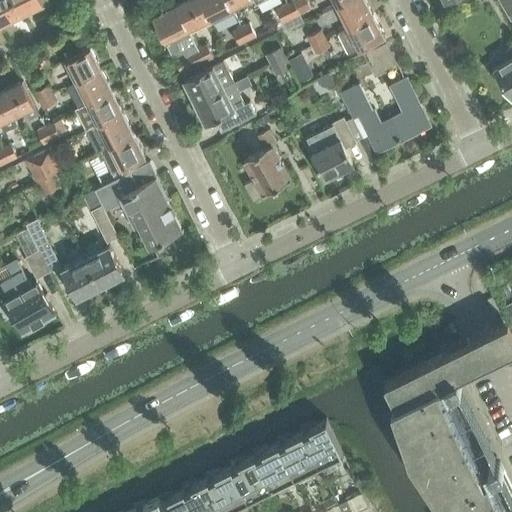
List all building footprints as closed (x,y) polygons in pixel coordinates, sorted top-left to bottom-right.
[(14,0),(0,0),(0,24),(22,14),(14,0)] [(45,3),(43,0),(14,0),(22,14),(45,3)] [(203,0),(183,0),(178,3),(190,27),(210,17),(212,16),(203,0)] [(230,0),(203,0),(212,16),(210,17),(213,22),(234,11),(232,6),(233,6),(230,0)] [(294,0),(293,0),(287,3),(294,17),(301,14),(294,0)] [(345,0),(338,4),(349,25),(374,13),(367,0),(345,0)] [(511,0),(500,0),(511,21),(511,20),(511,0)] [(184,72),(207,61),(199,46),(190,27),(178,3),(154,14),(167,39),(167,38),(170,43),(168,44),(173,54),(174,53),(176,57),(184,72)] [(284,22),(294,17),(287,3),(277,7),(284,22)] [(385,35),(374,13),(349,25),(350,26),(339,31),(350,53),(360,47),(385,35)] [(249,21),(242,24),(250,39),(257,36),(249,21)] [(240,44),(250,39),(242,24),(232,29),(240,44)] [(308,34),(312,44),(326,37),(322,28),(308,34)] [(330,46),(326,37),(312,44),(316,52),(330,46)] [(378,73),(398,62),(388,41),(367,52),(378,73)] [(208,42),(199,46),(207,61),(215,57),(208,42)] [(67,59),(78,80),(84,77),(90,74),(102,68),(91,46),(79,52),(73,55),(67,59)] [(266,53),(270,62),(286,55),(281,46),(266,53)] [(511,47),(507,50),(511,57),(495,67),(495,68),(511,95),(511,47)] [(302,52),(289,58),(292,65),(305,58),(302,52)] [(291,66),(286,55),(270,62),(276,74),(291,66)] [(187,78),(197,99),(225,85),(235,80),(224,59),(214,65),(187,78)] [(78,80),(88,102),(95,98),(101,96),(113,89),(102,68),(90,74),(84,77),(78,80)] [(361,82),(342,92),(354,117),(363,136),(371,132),(380,150),(430,125),(407,77),(395,83),(407,107),(403,109),(405,114),(385,124),(376,106),(374,107),(361,82)] [(24,80),(2,91),(8,103),(11,109),(14,115),(24,110),(29,119),(40,113),(36,104),(33,98),(30,93),(24,80)] [(236,108),(246,102),(235,80),(225,85),(197,99),(208,122),(236,108)] [(35,90),(39,99),(53,93),(49,84),(35,90)] [(88,102),(99,123),(112,117),(124,111),(113,89),(101,96),(95,98),(88,102)] [(2,91),(0,91),(0,132),(18,124),(14,115),(11,109),(8,103),(2,91)] [(57,101),(53,93),(39,99),(43,108),(57,101)] [(223,134),(259,115),(254,106),(218,124),(223,134)] [(110,144),(110,145),(117,142),(123,139),(135,133),(124,111),(112,117),(99,123),(86,130),(97,151),(110,144)] [(268,113),(258,119),(261,125),(271,119),(268,113)] [(356,140),(363,136),(354,117),(347,120),(345,117),(334,122),(334,123),(307,137),(314,150),(313,151),(326,177),(354,162),(346,146),(357,141),(356,140)] [(54,121),(46,125),(53,139),(61,135),(54,121)] [(44,143),(53,139),(46,125),(37,129),(44,143)] [(291,178),(293,177),(293,176),(274,143),(277,141),(269,127),(259,133),(267,147),(246,158),(257,177),(246,183),(255,199),(265,193),(268,191),(278,185),(281,184),(291,178)] [(146,156),(135,133),(123,139),(117,142),(110,145),(122,168),(128,165),(134,162),(146,156)] [(11,142),(2,147),(9,160),(18,156),(11,142)] [(0,161),(1,164),(9,160),(2,147),(0,147),(0,161)] [(34,154),(39,163),(46,177),(56,173),(55,171),(74,162),(70,154),(57,161),(50,147),(34,154)] [(31,166),(38,181),(46,177),(39,163),(31,166)] [(172,237),(185,230),(169,199),(171,198),(162,181),(153,163),(97,191),(103,204),(106,210),(122,202),(135,229),(140,226),(151,247),(154,246),(159,256),(177,247),(172,237)] [(62,185),(56,173),(46,177),(52,189),(62,185)] [(44,193),(52,189),(46,177),(38,181),(44,193)] [(106,210),(103,204),(92,210),(108,241),(119,235),(106,210)] [(27,223),(40,248),(51,271),(62,265),(38,217),(27,223)] [(111,245),(87,257),(102,285),(125,273),(111,245)] [(37,277),(51,271),(40,248),(26,255),(37,277)] [(78,297),(102,285),(87,257),(63,269),(78,297)] [(38,323),(56,312),(39,281),(30,286),(24,275),(10,283),(16,294),(6,300),(7,301),(0,305),(7,317),(14,313),(14,314),(24,331),(25,330),(26,330),(30,331),(36,328),(37,324),(38,323)] [(7,301),(6,300),(0,303),(0,306),(7,318),(14,314),(14,313),(7,317),(0,305),(7,301)] [(390,377),(385,380),(392,392),(393,396),(395,400),(397,403),(395,404),(394,405),(395,410),(401,428),(407,447),(415,464),(426,480),(436,496),(441,502),(443,501),(444,501),(448,506),(450,511),(511,511),(511,487),(503,470),(504,470),(504,469),(504,468),(504,467),(504,466),(503,465),(503,464),(502,463),(502,462),(501,461),(500,460),(499,460),(498,460),(487,435),(474,409),(461,385),(462,385),(462,384),(462,383),(461,379),(459,375),(469,370),(496,357),(511,349),(511,325),(509,319),(483,332),(457,345),(411,367),(395,375),(390,377)] [(26,330),(25,330),(30,332),(36,328),(38,323),(37,324),(36,328),(30,331),(26,330)] [(307,429),(303,431),(303,432),(320,465),(344,453),(327,419),(307,429)] [(283,441),(279,443),(280,444),(296,477),(320,465),(303,432),(303,431),(299,433),(283,441)] [(259,452),(255,454),(256,456),(272,489),(296,477),(280,444),(279,443),(275,445),(259,452)] [(236,464),(232,466),(232,467),(249,500),(272,489),(256,456),(255,454),(251,456),(236,464)] [(212,476),(208,478),(208,479),(224,511),(225,511),(249,500),(232,467),(232,466),(228,468),(212,476)] [(188,487),(184,489),(185,490),(195,511),(224,511),(208,479),(208,478),(204,480),(188,487)] [(195,511),(185,490),(184,489),(180,491),(165,499),(161,501),(166,511),(195,511)] [(139,508),(135,509),(136,510),(136,511),(166,511),(161,501),(160,498),(139,508)] [(355,511),(356,511),(355,511),(354,511),(348,498),(338,503),(342,511),(355,511)]
